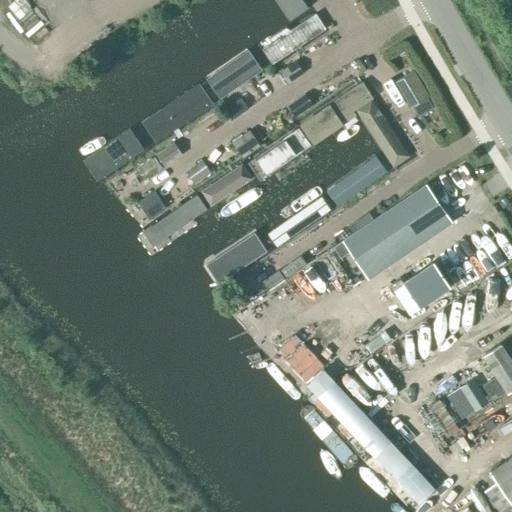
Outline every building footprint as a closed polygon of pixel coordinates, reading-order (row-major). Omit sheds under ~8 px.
[(300,0),(273,0),(288,25),(308,13),(300,0)] [(266,46),(277,63),(327,30),(316,13),(266,46)] [(218,99),(263,70),(254,56),(209,86),(218,99)] [(286,84),(304,72),(295,60),(278,72),(286,84)] [(414,72),(396,83),(410,106),(428,96),(414,72)] [(302,123),(312,139),(372,100),(362,83),(302,123)] [(154,143),(213,104),(201,86),(142,125),(154,143)] [(295,115),(313,104),(304,93),(287,104),(295,115)] [(359,115),(393,168),(409,158),(375,104),(359,115)] [(246,162),(259,181),(309,147),(297,129),(246,162)] [(257,143),(249,130),(232,142),(241,154),(257,143)] [(84,161),(97,181),(142,151),(129,131),(84,161)] [(164,167),(182,154),(173,142),(155,154),(164,167)] [(163,167),(154,156),(138,167),(146,179),(163,167)] [(192,181),(210,170),(202,159),(185,171),(192,181)] [(335,207),(386,174),(376,159),(325,192),(335,207)] [(209,210),(253,181),(242,164),(198,193),(209,210)] [(343,239),(343,240),(368,278),(451,221),(425,184),(364,226),(343,239)] [(145,216),(165,202),(157,190),(137,204),(145,216)] [(141,232),(152,249),(207,212),(196,196),(141,232)] [(277,248),(330,213),(320,199),(267,234),(277,248)] [(364,226),(359,218),(339,231),(343,239),(364,226)] [(205,268),(216,285),(264,253),(253,237),(205,268)] [(405,282),(393,290),(407,311),(419,303),(446,285),(432,264),(405,282)] [(484,354),(494,369),(498,376),(484,386),(492,399),(511,386),(511,365),(499,346),(498,345),(484,354)] [(331,382),(312,361),(298,375),(314,393),(331,382)] [(474,411),(489,401),(473,378),(459,388),(474,411)] [(331,382),(314,393),(418,504),(432,491),(331,382)] [(497,481),(482,491),(498,511),(511,511),(511,453),(489,470),(497,481)]
